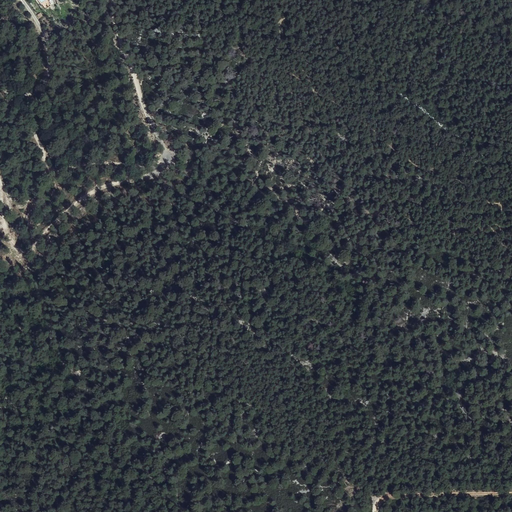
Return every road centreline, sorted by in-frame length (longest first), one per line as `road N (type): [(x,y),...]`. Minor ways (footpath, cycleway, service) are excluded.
road 1 (track): [(0,177),(14,243),(27,250),(93,193),(165,163),(113,0)]
road 2 (track): [(0,80),(49,166),(165,163)]
road 3 (track): [(375,511),(383,497),(412,492),(511,490)]
